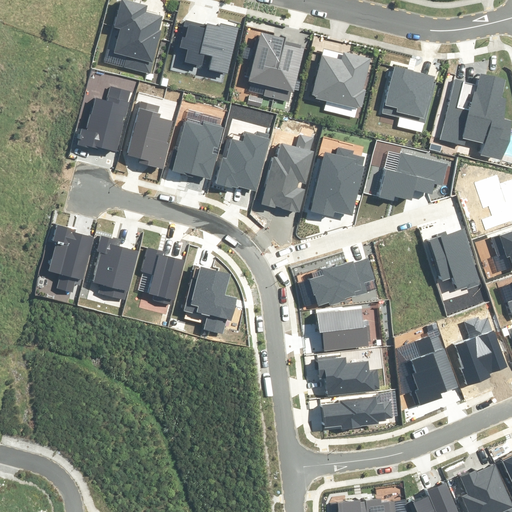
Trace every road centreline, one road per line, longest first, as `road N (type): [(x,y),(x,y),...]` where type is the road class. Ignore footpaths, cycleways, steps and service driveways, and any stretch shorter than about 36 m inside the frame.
road 1 (residential): [(289,467),(388,455),(511,409)]
road 2 (residential): [(74,183),(228,232),(263,266)]
road 3 (residential): [(263,266),(289,467)]
road 4 (residential): [(314,0),(430,30),(511,17)]
road 5 (residential): [(263,266),(445,204)]
